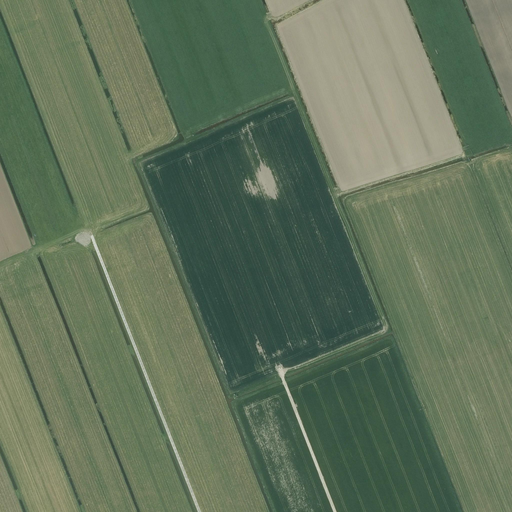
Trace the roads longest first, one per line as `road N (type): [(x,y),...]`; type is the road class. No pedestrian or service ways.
road 1 (track): [(199,511),(91,237)]
road 2 (track): [(334,511),(281,375)]
